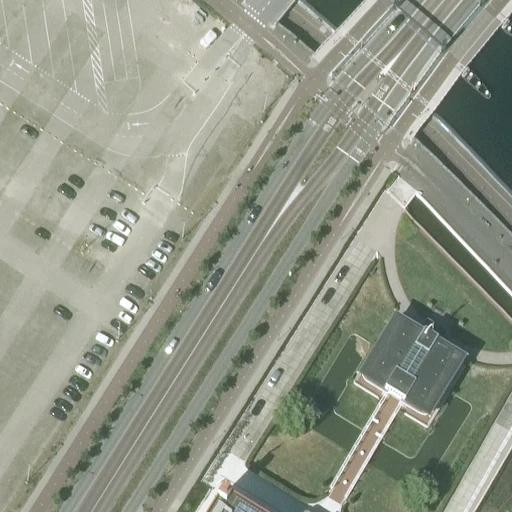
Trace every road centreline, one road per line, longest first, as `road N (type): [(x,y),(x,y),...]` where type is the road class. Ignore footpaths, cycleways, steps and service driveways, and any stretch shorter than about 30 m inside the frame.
road 1 (tertiary): [(418,0),(310,126),(66,511)]
road 2 (tertiary): [(127,511),(352,161),(475,0)]
